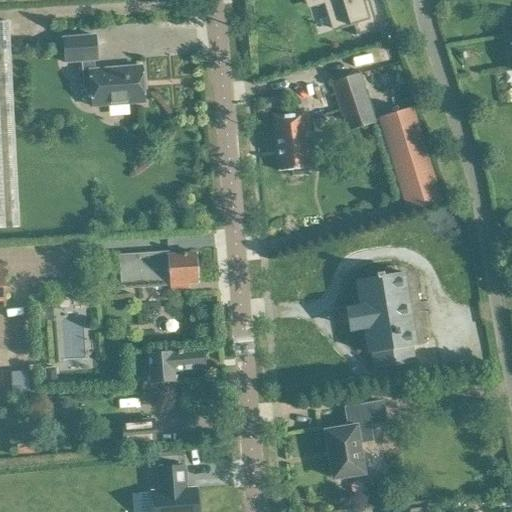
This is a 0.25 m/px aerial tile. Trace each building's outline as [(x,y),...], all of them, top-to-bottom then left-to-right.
[(378,29),(368,0),(366,0),(364,1),(363,0),(303,0),(307,10),(326,4),(335,35),(354,29),(356,36),(378,29)] [(511,19),(503,21),(511,70),(511,69),(511,19)] [(9,22),(0,22),(0,228),(19,228),(9,22)] [(145,103),(142,67),(95,71),(94,61),(97,60),(95,36),(63,39),(65,63),(81,62),(83,90),(91,89),(93,107),(145,103)] [(359,74),(331,83),(348,132),(375,123),(359,74)] [(443,202),(413,107),(377,118),(406,213),(443,202)] [(310,168),(304,113),(272,116),(278,172),(292,170),(292,176),(308,175),(307,169),(310,168)] [(198,283),(195,254),(168,256),(168,253),(120,257),(122,290),(169,287),(169,292),(188,290),(188,284),(198,283)] [(411,346),(416,345),(403,273),(382,277),(382,274),(376,275),(376,278),(356,281),(368,354),(372,353),(374,369),(414,362),(411,346)] [(174,372),(205,369),(203,349),(147,353),(150,384),(174,382),(174,372)] [(357,443),(372,441),(369,425),(385,422),(382,402),(345,408),(348,428),(325,432),(333,479),(363,474),(357,443)] [(155,444),(153,420),(122,423),(124,447),(155,444)] [(39,451),(39,435),(18,437),(18,452),(39,451)] [(151,493),(152,511),(198,511),(196,489),(186,490),(184,466),(158,468),(160,492),(151,493)]
